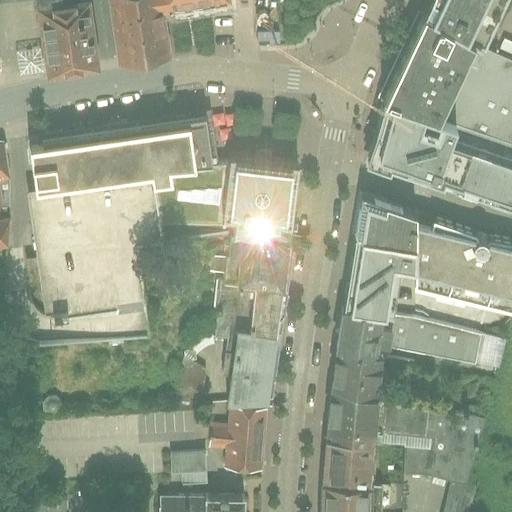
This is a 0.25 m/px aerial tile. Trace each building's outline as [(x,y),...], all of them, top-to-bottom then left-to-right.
[(87,0),(36,0),(47,69),(97,62),(87,0)] [(108,0),(116,54),(168,46),(162,8),(216,0),(108,0)] [(511,47),(485,34),(420,0),(386,86),(423,101),(487,127),(511,136),(511,47)] [(485,34),(502,0),(420,0),(485,34)] [(423,101),(386,86),(367,157),(511,202),(511,136),(487,127),(423,101)] [(36,183),(29,184),(47,326),(48,333),(150,326),(136,225),(161,221),(155,181),(169,179),(168,165),(213,161),(206,114),(28,140),(36,183)] [(2,141),(0,142),(0,242),(9,241),(10,177),(2,141)] [(222,227),(284,221),(291,157),(226,150),(224,162),(213,161),(168,165),(169,179),(155,181),(161,221),(222,220),(222,227)] [(420,212),(361,198),(352,232),(412,246),(420,212)] [(511,307),(511,235),(420,212),(412,246),(403,281),(511,307)] [(412,246),(352,232),(337,303),(394,315),(403,281),(412,246)] [(278,285),(283,286),(288,238),(235,233),(230,280),(236,281),(278,285)] [(229,400),(263,402),(278,285),(236,281),(231,324),(222,398),(229,400)] [(337,303),(332,341),(382,348),(499,367),(505,336),(444,324),(394,315),(337,303)] [(332,341),(327,384),(377,388),(382,348),(332,341)] [(327,384),(322,433),(371,434),(377,388),(327,384)] [(471,483),(485,417),(377,388),(371,434),(428,436),(421,472),(454,478),(471,483)] [(224,464),(258,466),(263,402),(229,400),(228,420),(211,418),(209,446),(225,447),(224,464)] [(371,434),(322,433),(320,475),(370,475),(371,434)] [(206,480),(204,448),(170,450),(172,481),(206,480)] [(320,475),(319,511),(358,511),(368,511),(370,475),(320,475)] [(471,483),(454,478),(444,511),(468,511),(476,485),(471,483)] [(162,511),(240,511),(241,494),(163,493),(162,511)]
